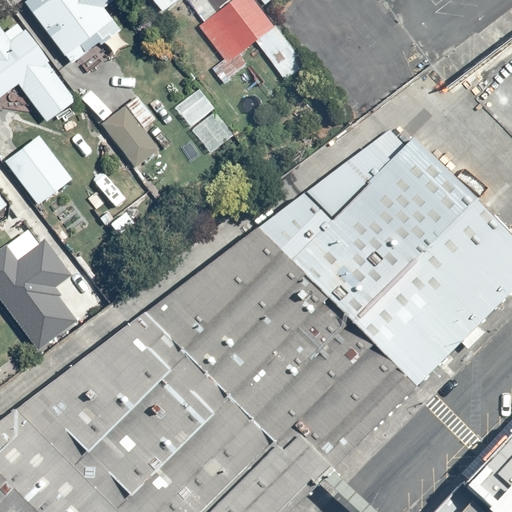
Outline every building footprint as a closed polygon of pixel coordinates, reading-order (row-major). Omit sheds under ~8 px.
[(25,0),(22,3),(64,58),(80,46),(85,53),(102,39),(104,42),(119,31),(102,9),(113,0),(25,0)] [(155,0),(164,12),(180,0),(155,0)] [(256,0),(232,0),(199,25),(225,59),(217,65),(229,79),(251,63),(243,53),(277,27),(256,0)] [(0,96),(17,85),(45,122),(74,101),(23,31),(9,41),(0,28),(0,96)] [(154,119),(136,96),(101,124),(135,167),(158,150),(142,129),(154,119)] [(70,179),(37,136),(4,162),(37,205),(70,179)] [(238,239),(402,403),(511,286),(511,266),(375,138),(238,239)] [(0,511),(293,511),(402,403),(238,239),(0,414),(0,511)] [(5,246),(0,250),(0,301),(36,350),(76,321),(53,289),(71,276),(44,240),(16,261),(5,246)] [(511,511),(511,440),(448,502),(458,511),(511,511)]
